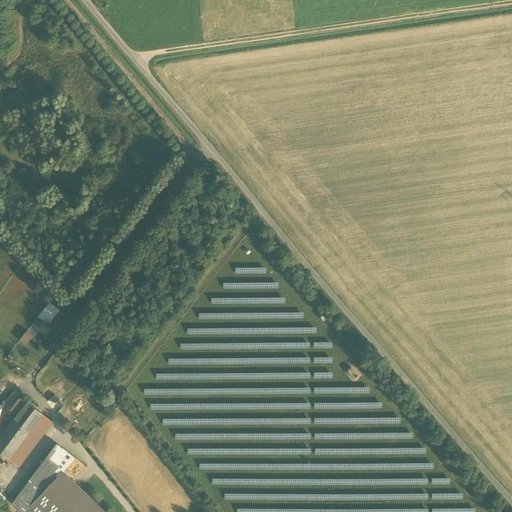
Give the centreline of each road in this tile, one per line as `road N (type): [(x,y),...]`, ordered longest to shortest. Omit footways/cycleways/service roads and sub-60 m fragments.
road 1 (unclassified): [(511,499),(83,0)]
road 2 (track): [(132,56),(511,3)]
